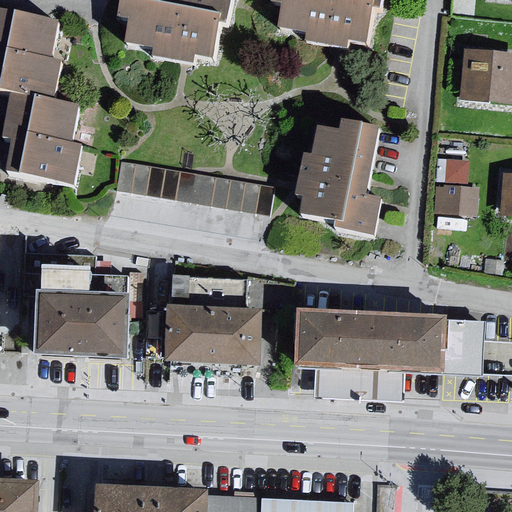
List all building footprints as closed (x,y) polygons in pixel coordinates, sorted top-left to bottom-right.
[(230,35),(234,0),(120,0),(115,20),(126,24),(121,52),(193,70),(198,66),(220,69),(225,44),(230,35)] [(387,0),(269,0),(268,5),(280,8),(278,27),(302,31),(302,42),(347,52),(349,45),(374,53),(377,23),(384,14),(387,0)] [(62,25),(0,11),(0,92),(9,94),(53,99),(61,63),(54,59),(62,25)] [(511,58),(464,54),(460,104),(511,109),(511,58)] [(76,144),(81,109),(53,99),(9,94),(2,141),(10,141),(5,180),(72,191),(85,146),(76,144)] [(383,130),(337,120),(336,130),(315,125),(309,154),(301,155),(294,197),(300,199),(300,218),(332,223),(331,232),(372,243),(383,199),(368,196),(383,130)] [(445,137),(439,172),(465,176),(471,142),(445,137)] [(276,187),(122,163),(117,193),(272,217),(276,187)] [(511,224),(511,174),(505,174),(500,224),(511,224)] [(437,177),(436,208),(478,209),(480,179),(437,177)] [(467,223),(467,210),(439,210),(439,222),(467,223)] [(121,364),(123,280),(40,277),(37,361),(121,364)] [(257,363),(261,289),(173,285),(169,359),(257,363)] [(488,323),(296,316),(294,374),(314,374),(313,402),(409,406),(410,380),(486,382),(488,323)] [(34,511),(35,488),(0,486),(0,511),(34,511)] [(213,511),(214,503),(87,495),(85,511),(213,511)] [(356,511),(357,508),(214,503),(213,511),(356,511)]
